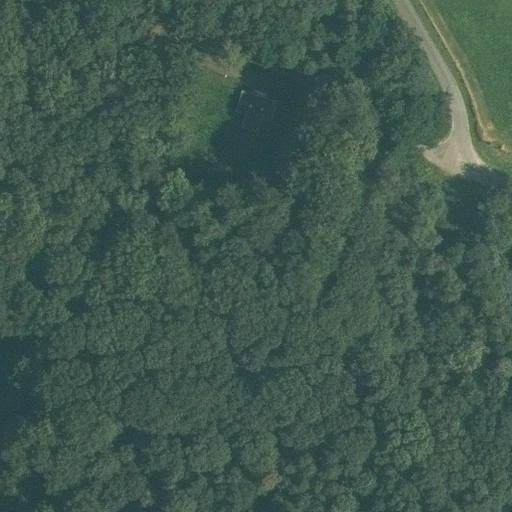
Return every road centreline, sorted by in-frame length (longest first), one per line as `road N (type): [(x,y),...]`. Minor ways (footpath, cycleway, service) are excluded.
road 1 (unclassified): [(403,0),(447,75),(462,119),(452,163),(511,185)]
road 2 (track): [(452,163),(427,223),(511,358)]
